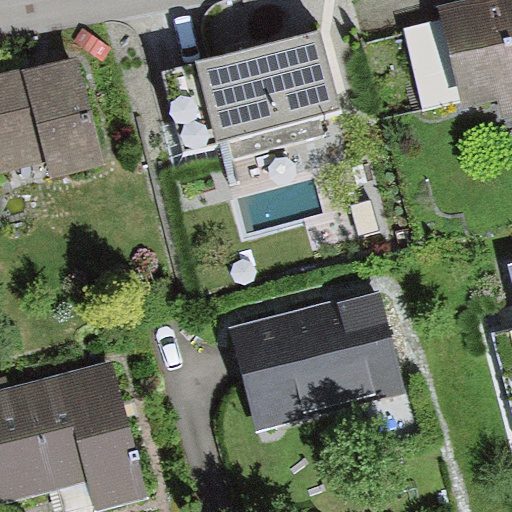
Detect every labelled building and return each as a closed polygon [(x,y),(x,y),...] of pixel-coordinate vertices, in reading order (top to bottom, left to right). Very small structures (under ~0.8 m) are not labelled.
[(511,3),(452,17),(475,113),(511,103),(511,3)] [(320,46),(203,75),(219,141),(337,112),(320,46)] [(72,53),(0,71),(0,182),(97,158),(72,53)] [(379,297),(225,334),(253,450),(407,413),(379,297)] [(103,364),(0,393),(0,511),(28,511),(136,482),(103,364)]
